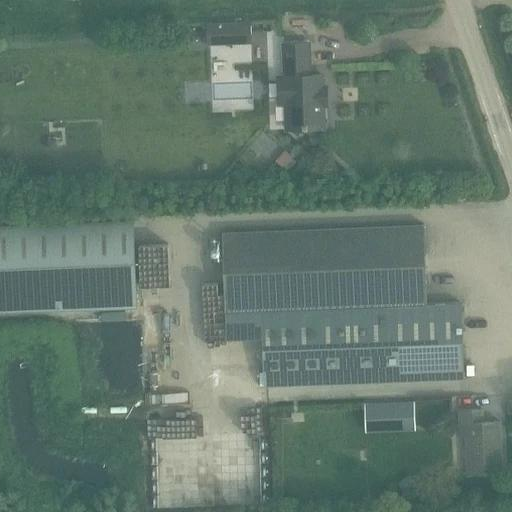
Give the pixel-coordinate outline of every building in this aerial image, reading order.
[(248,21),(205,22),(206,44),(225,44),(224,36),(249,35),(248,21)] [(289,130),(295,136),(302,129),(322,128),(321,106),(325,106),(325,105),(321,105),(320,76),(308,76),(307,45),(305,45),(283,46),(283,45),(281,46),(283,77),(276,77),(276,79),(277,79),(278,102),(277,102),(277,104),(283,103),(284,130),(289,130)] [(13,178),(48,177),(47,164),(13,164),(13,178)] [(134,221),(0,226),(0,308),(136,303),(136,307),(137,307),(134,221)] [(462,378),(460,304),(425,306),(422,225),(221,234),(225,340),(261,338),(263,386),(462,378)] [(466,474),(501,472),(498,420),(481,421),(481,409),(457,410),(458,438),(464,437),(466,474)] [(408,475),(398,484),(405,492),(415,483),(408,475)]
